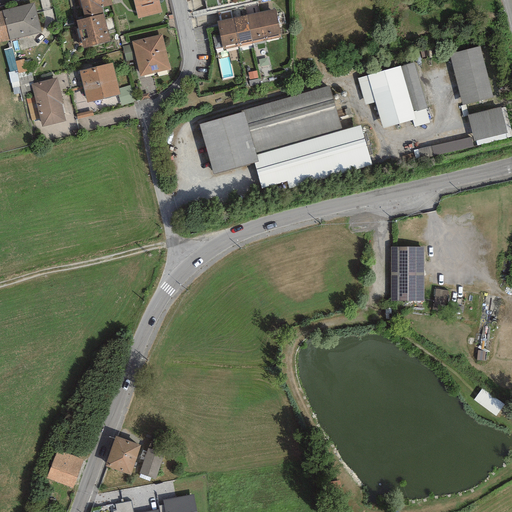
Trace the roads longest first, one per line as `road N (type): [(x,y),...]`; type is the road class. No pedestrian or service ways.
road 1 (tertiary): [(511,165),(261,222),(183,266)]
road 2 (residential): [(177,0),(186,73),(144,123),(183,266)]
road 3 (tertiary): [(183,266),(142,329),(72,511)]
road 4 (track): [(0,286),(173,242)]
road 5 (unknown): [(144,123),(138,84),(109,99),(84,99),(72,61)]
